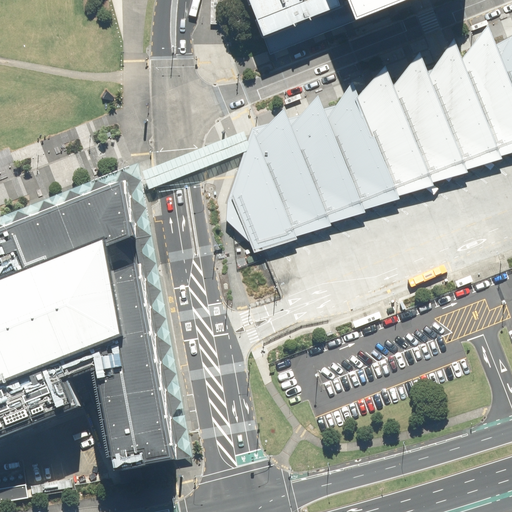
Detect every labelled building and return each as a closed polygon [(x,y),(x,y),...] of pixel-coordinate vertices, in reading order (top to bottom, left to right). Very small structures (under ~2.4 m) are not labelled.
[(250,0),(266,39),(342,9),(338,0),(250,0)] [(351,0),(359,19),(408,0),(351,0)] [(488,19),(473,25),(474,29),(489,23),(488,19)] [(320,92),(293,124),(287,106),(278,115),(269,124),(255,127),(251,140),(249,146),(248,150),(235,186),(231,194),(227,208),(229,223),(251,239),(256,250),(259,249),(299,238),(298,235),(333,224),(332,221),(367,211),(367,208),(401,197),(400,195),(435,184),(434,181),(469,171),(468,168),(504,157),(503,153),(511,150),(511,35),(503,52),(501,49),(489,26),(464,55),(456,38),(431,72),(421,50),(395,83),(387,63),(360,93),(355,80),(336,106),(330,115),(320,92)] [(301,93),(287,99),(289,102),(302,97),(301,93)] [(245,127),(144,168),(151,185),(249,146),(251,140),(245,127)] [(55,198),(56,200),(59,209),(114,188),(130,181),(132,193),(134,203),(180,461),(191,459),(184,426),(165,317),(154,252),(139,166),(55,198)] [(0,445),(84,416),(70,386),(99,376),(116,480),(144,475),(171,470),(179,468),(178,461),(180,461),(134,203),(132,193),(130,181),(114,188),(59,209),(56,200),(0,222),(0,445)] [(472,275),(457,281),(459,288),(475,282),(472,275)] [(380,312),(354,322),(356,327),(382,318),(380,312)]
